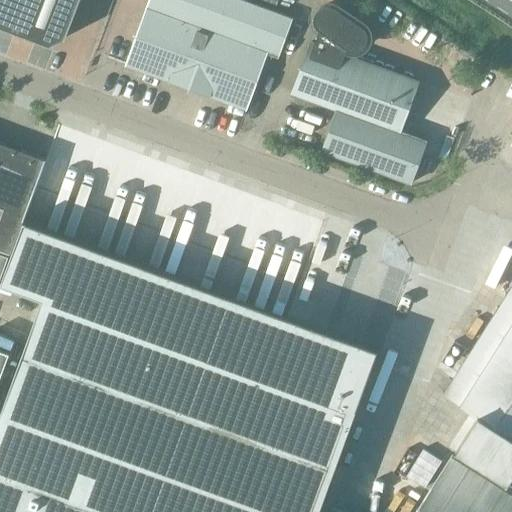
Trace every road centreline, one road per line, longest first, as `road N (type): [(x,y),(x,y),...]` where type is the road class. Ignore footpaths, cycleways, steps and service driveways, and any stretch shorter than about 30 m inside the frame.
road 1 (unclassified): [(450,241),(0,75)]
road 2 (unclassified): [(358,493),(450,241)]
road 3 (unclassified): [(450,241),(511,121)]
